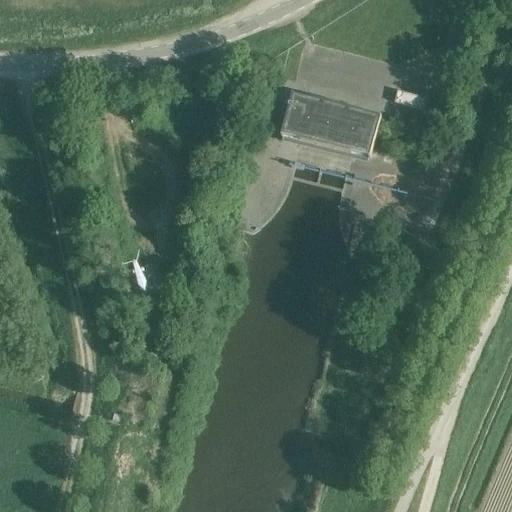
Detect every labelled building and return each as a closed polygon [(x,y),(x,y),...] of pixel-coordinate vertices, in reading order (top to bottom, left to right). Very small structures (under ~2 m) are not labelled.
[(427,102),(398,94),(395,106),(424,113),(427,102)] [(382,120),(293,97),(282,141),(371,164),(382,120)] [(138,109),(130,110),(132,118),(139,117),(138,109)] [(384,186),(376,212),(416,224),(424,198),(384,186)] [(148,269),(129,275),(132,286),(152,281),(148,269)]
